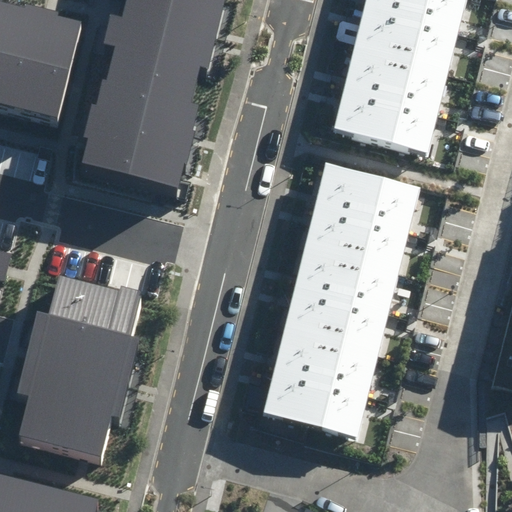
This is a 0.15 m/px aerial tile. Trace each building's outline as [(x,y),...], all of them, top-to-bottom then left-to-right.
[(217,0),(123,0),(84,164),(172,186),(217,0)] [(359,0),(328,134),(422,156),(459,0),(359,0)] [(0,103),(58,118),(81,22),(0,3),(0,103)] [(0,123),(0,145),(7,147),(3,165),(40,174),(49,135),(0,123)] [(261,415),(354,437),(415,184),(322,162),(261,415)] [(481,238),(484,223),(479,222),(487,180),(429,169),(414,244),(471,255),(474,236),(481,238)] [(511,191),(493,186),(485,217),(511,224),(511,191)] [(13,254),(0,251),(0,281),(5,283),(13,254)] [(452,322),(462,283),(406,268),(387,340),(445,356),(450,338),(454,340),(458,324),(452,322)] [(15,444),(101,465),(142,295),(55,274),(15,444)] [(376,382),(359,456),(416,469),(433,395),(376,382)] [(88,511),(91,502),(3,480),(0,479),(0,511),(88,511)]
